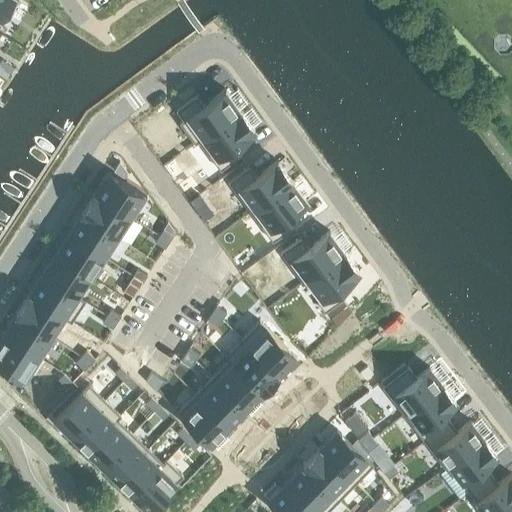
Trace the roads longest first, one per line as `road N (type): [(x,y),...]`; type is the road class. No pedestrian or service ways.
road 1 (residential): [(0,283),(135,99),(197,53),(226,48),(410,308)]
road 2 (residential): [(410,308),(203,511)]
road 3 (residential): [(410,308),(511,431)]
